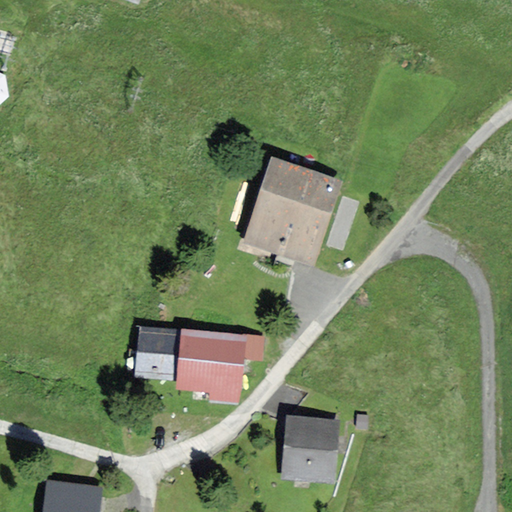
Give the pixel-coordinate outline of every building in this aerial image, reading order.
[(0,99),(10,93),(0,77),(0,99)] [(339,182),(274,160),(247,240),(311,262),(339,182)] [(340,193),(324,241),(343,247),(359,199),(340,193)] [(263,339),(142,328),(138,374),(180,378),(179,388),(213,391),(213,397),(237,399),(241,355),(261,357),(263,339)] [(336,422),(290,419),(286,475),(333,478),(336,422)] [(96,511),(99,491),(50,485),(46,511),(96,511)]
